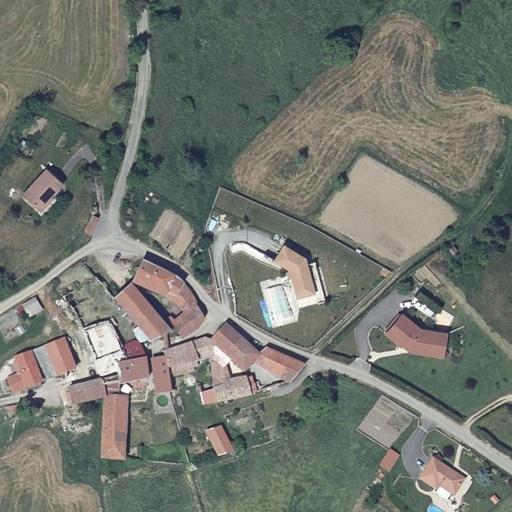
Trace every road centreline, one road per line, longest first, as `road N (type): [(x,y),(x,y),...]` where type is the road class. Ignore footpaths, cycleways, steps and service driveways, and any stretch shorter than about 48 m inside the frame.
road 1 (unclassified): [(511,469),(386,388),(239,326),(179,270),(107,226)]
road 2 (unclassified): [(141,0),(140,109),(107,226)]
road 3 (unclassified): [(107,226),(0,310)]
